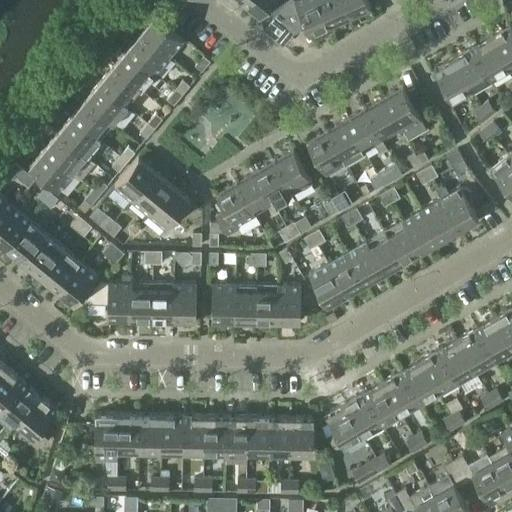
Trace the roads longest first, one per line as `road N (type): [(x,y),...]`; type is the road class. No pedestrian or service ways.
road 1 (residential): [(511,242),(308,358),(81,355),(0,287)]
road 2 (residential): [(406,20),(294,77),(201,0)]
road 3 (residential): [(0,156),(126,0)]
